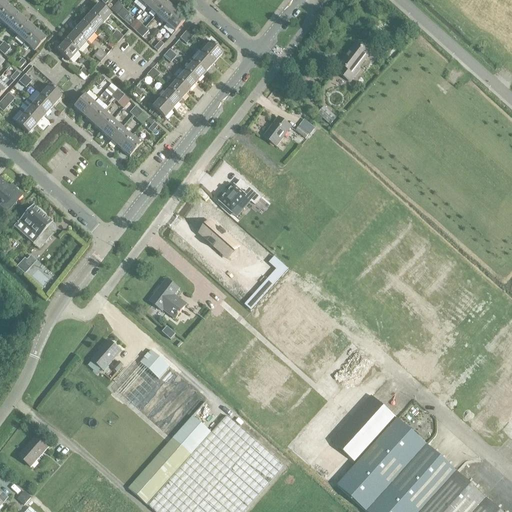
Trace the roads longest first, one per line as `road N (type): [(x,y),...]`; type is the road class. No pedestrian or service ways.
road 1 (track): [(188,181),(511,474)]
road 2 (unclassified): [(58,309),(86,316),(312,17),(309,0)]
road 3 (residential): [(110,241),(254,53)]
road 4 (unclassified): [(399,0),(511,99)]
road 5 (residential): [(110,241),(0,142)]
road 6 (residential): [(116,56),(138,76),(203,5)]
road 7 (unclassified): [(0,416),(58,309)]
